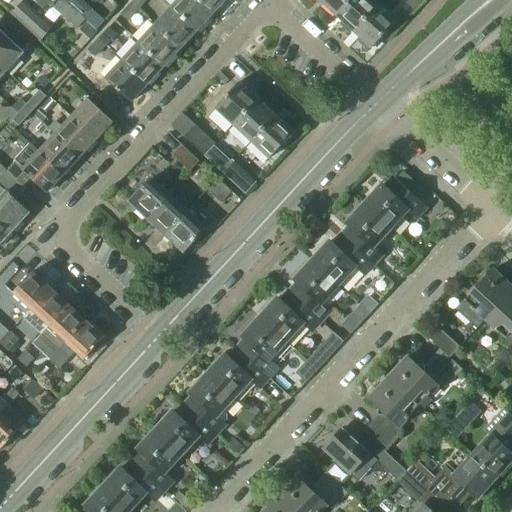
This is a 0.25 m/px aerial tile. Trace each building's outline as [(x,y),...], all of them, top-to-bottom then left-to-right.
[(24,0),(11,14),(40,40),(53,26),(24,0)] [(34,0),(47,11),(53,4),(78,27),(85,19),(64,0),(34,0)] [(64,0),(85,19),(93,11),(80,0),(64,0)] [(135,0),(132,4),(139,10),(147,0),(135,0)] [(199,0),(177,0),(171,7),(197,31),(213,13),(199,0)] [(199,0),(213,13),(225,0),(199,0)] [(318,0),(336,16),(349,0),(318,0)] [(349,0),(336,16),(353,32),(377,6),(370,0),(349,0)] [(132,4),(122,15),(128,21),(139,10),(132,4)] [(377,6),(353,32),(372,49),(396,23),(377,6)] [(171,7),(155,25),(180,49),(197,31),(171,7)] [(0,64),(6,70),(22,52),(20,51),(29,42),(6,21),(0,27),(0,64)] [(155,25),(138,42),(164,66),(180,49),(155,25)] [(99,40),(105,46),(116,35),(109,28),(99,40)] [(95,56),(105,46),(99,40),(89,50),(95,56)] [(138,42),(121,61),(147,85),(164,66),(138,42)] [(147,85),(121,61),(105,78),(131,102),(147,85)] [(216,109),(234,126),(257,100),(239,83),(216,109)] [(30,101),(37,107),(46,98),(38,92),(30,101)] [(19,100),(13,107),(19,113),(22,109),(25,106),(19,100)] [(87,100),(71,117),(95,140),(112,123),(87,100)] [(234,126),(252,142),(275,117),(257,100),(234,126)] [(30,101),(25,106),(22,109),(29,116),(37,107),(30,101)] [(13,107),(12,108),(8,105),(5,109),(5,121),(10,117),(12,120),(19,113),(13,107)] [(22,109),(19,113),(12,120),(19,127),(29,116),(22,109)] [(39,110),(35,115),(42,122),(47,117),(39,110)] [(55,122),(48,130),(54,135),(79,158),(95,140),(71,117),(61,128),(55,122)] [(275,117),(252,142),(270,159),(294,134),(275,117)] [(205,157),(215,145),(195,126),(184,138),(205,157)] [(54,135),(38,152),(63,175),(79,158),(54,135)] [(63,175),(38,152),(30,144),(15,161),(16,162),(7,172),(8,173),(25,188),(28,191),(36,182),(47,192),(63,175)] [(173,156),(190,173),(199,163),(182,147),(173,156)] [(224,173),(230,167),(218,155),(212,162),(224,173)] [(0,221),(11,231),(27,213),(14,200),(25,188),(8,173),(7,173),(0,166),(0,221)] [(240,176),(230,167),(224,173),(234,183),(240,176)] [(382,187),(364,206),(390,230),(408,211),(417,219),(426,210),(411,196),(419,187),(403,172),(395,181),(397,182),(388,192),(382,187)] [(130,203),(148,220),(170,196),(152,179),(130,203)] [(208,192),(216,198),(225,187),(218,181),(208,192)] [(225,187),(216,198),(222,205),(232,194),(225,187)] [(148,220),(165,236),(188,212),(170,196),(148,220)] [(352,230),(343,239),(373,266),(383,256),(374,247),(390,230),(364,206),(347,225),(352,230)] [(188,212),(165,236),(184,253),(206,229),(188,212)] [(0,242),(11,231),(0,221),(0,242)] [(329,242),(312,261),(338,285),(355,267),(364,276),(373,266),(343,239),(335,248),(329,242)] [(299,287),(291,295),(320,323),(330,312),(320,304),(338,285),(312,261),(293,281),(299,287)] [(485,319),(511,290),(511,287),(493,270),(465,300),(485,319)] [(31,310),(51,288),(33,272),(13,293),(31,310)] [(51,288),(31,310),(23,319),(40,335),(69,305),(51,288)] [(511,290),(485,319),(511,344),(511,290)] [(278,299),(259,319),(285,342),(303,323),(312,332),(320,323),(291,295),(283,304),(278,299)] [(86,321),(69,305),(40,335),(58,351),(66,343),(86,321)] [(353,315),(361,323),(369,315),(360,307),(353,315)] [(248,342),(238,353),(268,380),(278,369),(268,360),(285,342),(259,319),(243,337),(248,342)] [(86,321),(66,343),(84,359),(104,338),(86,321)] [(428,340),(439,350),(449,359),(459,347),(439,328),(428,340)] [(26,349),(17,359),(27,367),(35,358),(26,349)] [(407,358),(387,378),(419,407),(437,387),(447,387),(462,371),(449,359),(439,350),(420,370),(407,358)] [(225,356),(207,375),(233,398),(250,380),(260,389),(268,380),(238,353),(231,360),(225,356)] [(195,399),(186,408),(216,436),(226,425),(224,424),(228,420),(228,412),(224,408),(233,398),(207,375),(189,394),(195,399)] [(364,432),(382,449),(386,453),(399,439),(401,426),(419,407),(387,378),(368,399),(382,412),(364,432)] [(33,381),(24,390),(34,400),(43,391),(33,381)] [(12,388),(2,398),(9,404),(18,394),(12,388)] [(0,414),(8,405),(0,397),(0,414)] [(0,449),(26,422),(8,405),(0,414),(0,449)] [(254,405),(248,410),(255,417),(260,411),(254,405)] [(173,412),(155,431),(181,455),(198,437),(208,445),(216,436),(186,408),(178,417),(173,412)] [(489,435),(471,455),(496,478),(511,461),(511,454),(509,452),(511,448),(511,417),(503,409),(484,430),(489,435)] [(341,429),(322,450),(357,483),(376,462),(377,461),(374,459),(341,429)] [(143,455),(134,464),(164,492),(173,482),(164,474),(181,455),(155,431),(137,450),(143,455)] [(406,471),(386,453),(382,449),(374,459),(377,461),(376,462),(398,482),(406,472),(406,471)] [(435,477),(420,464),(416,460),(406,471),(406,472),(450,511),(453,511),(471,492),(478,498),(496,478),(471,455),(453,475),(445,467),(435,477)] [(120,469),(103,486),(129,511),(145,493),(155,502),(164,492),(134,464),(125,474),(120,469)] [(296,477),(277,499),(291,511),(322,511),(327,507),(338,506),(349,494),(326,472),(310,490),(296,477)] [(450,511),(406,472),(398,482),(397,482),(423,506),(417,511),(450,511)] [(127,511),(129,511),(103,486),(85,506),(91,511),(89,511),(127,511)] [(291,511),(277,499),(264,511),(291,511)] [(176,503),(169,510),(171,511),(186,511),(176,503)]
